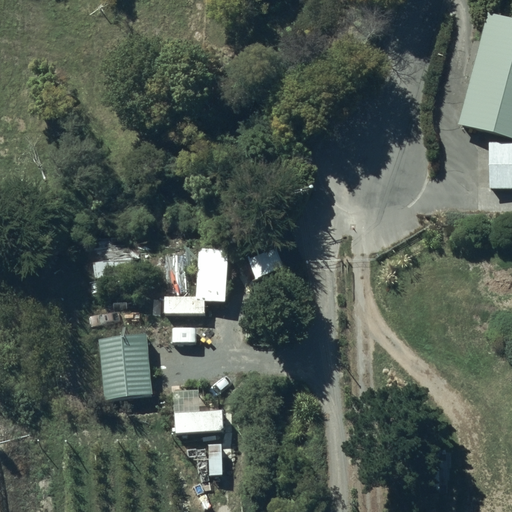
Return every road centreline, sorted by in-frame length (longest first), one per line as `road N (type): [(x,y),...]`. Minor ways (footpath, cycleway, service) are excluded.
road 1 (track): [(371,171),(327,219),(322,258),(339,511)]
road 2 (unclassified): [(371,171),(424,0)]
